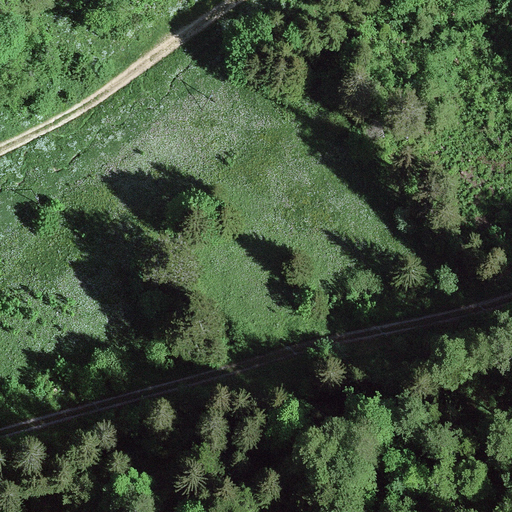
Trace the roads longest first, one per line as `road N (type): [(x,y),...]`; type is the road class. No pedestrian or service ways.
road 1 (track): [(0,438),(511,301)]
road 2 (track): [(0,150),(94,99),(239,0)]
